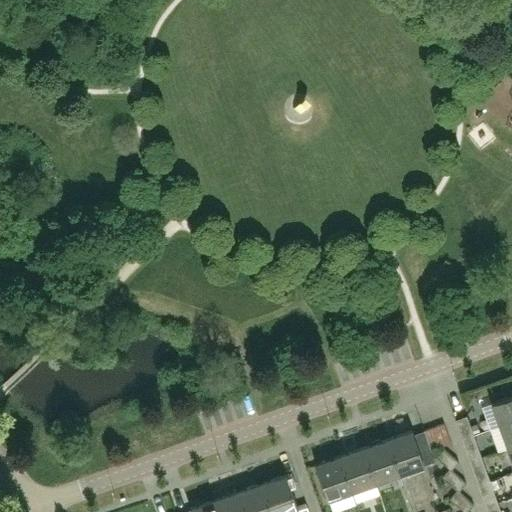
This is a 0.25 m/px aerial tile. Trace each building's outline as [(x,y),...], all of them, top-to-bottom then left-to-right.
[(499,426),(511,421),(511,395),(491,403),(499,426)] [(477,424),(470,426),(467,417),(455,421),(461,439),(473,435),(475,434),(475,432),(479,431),(477,424)] [(511,446),(511,421),(499,426),(507,448),(511,446)] [(443,424),(433,427),(440,447),(450,443),(443,424)] [(440,447),(433,427),(423,431),(430,450),(440,447)] [(411,430),(387,439),(399,474),(424,466),(411,430)] [(430,450),(423,431),(414,434),(425,465),(435,462),(430,450)] [(481,457),(473,435),(461,439),(469,462),(481,457)] [(399,474),(387,439),(363,447),(376,483),(399,474)] [(376,483),(363,447),(339,456),(352,491),(376,483)] [(441,449),(434,456),(451,470),(457,462),(441,449)] [(352,491),(339,456),(315,464),(328,500),(352,491)] [(481,457),(469,462),(477,484),(489,480),(481,457)] [(449,469),(441,478),(458,492),(466,483),(449,469)] [(286,475),(261,483),(271,511),(292,511),(298,510),(286,475)] [(497,502),(489,480),(477,484),(485,507),(497,502)] [(271,511),(261,483),(237,492),(244,511),(271,511)] [(456,491),(448,501),(462,511),(465,511),(472,504),(456,491)] [(244,511),(237,492),(214,500),(218,511),(244,511)] [(218,511),(214,500),(189,508),(190,510),(185,511),(218,511)] [(500,511),(497,502),(485,507),(487,511),(500,511)]
